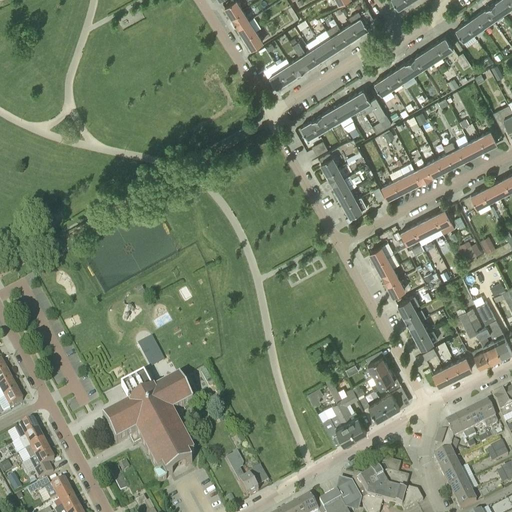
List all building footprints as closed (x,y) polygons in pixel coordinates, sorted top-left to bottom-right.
[(231,17),(243,9),(236,0),(235,0),(225,7),(231,17)] [(407,0),(392,0),(398,8),(408,2),(407,0)] [(503,12),(511,6),(511,3),(509,0),(496,0),(495,1),(503,12)] [(493,19),(503,12),(495,1),(485,8),(493,19)] [(351,23),(358,34),(368,27),(366,24),(374,20),(368,8),(360,13),(358,11),(349,17),(352,22),(351,23)] [(483,26),(493,19),(485,8),(475,15),(483,26)] [(231,17),(238,27),(254,17),(249,9),(245,12),(243,9),(231,17)] [(473,33),(483,26),(475,15),(465,22),(473,33)] [(245,38),(256,30),(255,28),(260,25),(254,17),(238,27),(245,38)] [(301,29),(308,24),(305,19),(297,24),(301,29)] [(463,40),(473,33),(465,22),(455,29),(463,40)] [(341,30),(348,41),(358,34),(351,23),(341,30)] [(251,48),(263,40),(256,30),(245,38),(251,48)] [(330,36),(338,47),(348,41),(341,30),(330,36)] [(320,43),(327,54),(338,47),(330,36),(320,43)] [(443,54),(453,48),(446,36),(435,43),(443,54)] [(310,49),(317,61),(327,54),(320,43),(310,49)] [(441,55),(443,54),(435,43),(425,49),(433,61),(436,65),(444,60),(441,55)] [(300,56),(307,67),(317,61),(310,49),(300,56)] [(422,68),(433,61),(425,49),(415,56),(422,68)] [(498,60),(503,57),(500,52),(495,56),(498,60)] [(484,59),(488,65),(493,61),(489,55),(484,59)] [(300,56),(289,63),(297,74),(307,67),(300,56)] [(421,69),(422,68),(415,56),(405,63),(412,74),(415,78),(423,73),(421,69)] [(279,69),(286,81),(297,74),(289,63),(286,58),(277,64),(280,69),(279,69)] [(402,81),(412,74),(405,63),(394,69),(402,81)] [(495,76),(502,72),(497,64),(491,67),(495,76)] [(266,70),(269,76),(276,87),(286,81),(279,69),(278,70),(274,65),(266,70)] [(392,88),(402,81),(394,69),(384,76),(392,88)] [(485,80),(481,73),(474,76),(478,84),(485,80)] [(381,94),(392,88),(384,76),(374,83),(381,94)] [(452,90),(459,86),(455,78),(448,82),(452,90)] [(368,101),(370,100),(364,89),(353,95),(360,107),(368,101)] [(350,113),(360,107),(353,95),(343,101),(350,113)] [(399,101),(396,96),(390,100),(393,105),(399,101)] [(370,100),(368,101),(378,118),(385,114),(376,97),(370,100)] [(448,103),(445,98),(439,101),(442,107),(448,103)] [(339,119),(350,113),(343,101),(332,108),(339,119)] [(414,108),(411,103),(405,106),(409,111),(414,108)] [(328,125),(339,119),(332,108),(322,114),(328,125)] [(408,114),(405,109),(400,112),(403,117),(408,114)] [(511,136),(511,114),(503,119),(499,109),(493,113),(503,132),(502,129),(507,126),(511,135),(511,136)] [(427,121),(422,112),(415,115),(420,125),(427,121)] [(318,132),(328,125),(322,114),(311,120),(318,132)] [(418,122),(414,115),(408,118),(411,125),(418,122)] [(469,124),(466,118),(459,122),(462,128),(469,124)] [(307,138),(318,132),(311,120),(301,126),(307,138)] [(358,131),(355,126),(348,131),(351,135),(358,131)] [(394,137),(391,130),(383,134),(387,141),(394,137)] [(479,135),(485,148),(496,142),(490,130),(479,135)] [(475,153),(485,148),(479,135),(468,141),(475,153)] [(356,143),(354,138),(346,143),(349,148),(356,143)] [(317,154),(327,149),(322,140),(312,146),(317,154)] [(453,164),(464,159),(457,147),(455,148),(452,141),(443,145),(447,152),(453,164)] [(464,159),(475,153),(468,141),(457,147),(464,159)] [(324,169),(336,163),(330,151),(318,157),(321,162),(324,169)] [(348,162),(355,158),(362,154),(360,151),(346,158),(348,162)] [(442,170),(453,164),(447,152),(436,158),(442,170)] [(431,175),(442,170),(436,158),(425,163),(431,175)] [(331,181),(342,175),(336,163),(324,169),(331,181)] [(425,163),(414,169),(420,181),(431,175),(425,163)] [(370,167),(369,167),(367,168),(367,169),(365,170),(368,176),(370,178),(374,176),(370,167)] [(410,187),(420,181),(414,169),(413,169),(404,174),(403,174),(410,187)] [(509,191),(511,189),(511,173),(502,178),(509,191)] [(399,192),(410,187),(403,174),(392,180),(399,192)] [(337,193),(349,186),(342,175),(331,181),(337,193)] [(498,196),(509,191),(502,178),(491,184),(498,196)] [(388,198),(399,192),(392,180),(381,185),(388,198)] [(487,202),(498,196),(491,184),(481,190),(487,202)] [(343,205),(355,198),(349,186),(337,193),(343,205)] [(372,189),(374,192),(378,201),(384,198),(380,189),(378,186),(372,189)] [(476,208),(487,202),(481,190),(470,195),(476,208)] [(355,198),(343,205),(350,216),(362,210),(356,199),(355,198)] [(440,226),(451,221),(444,208),(433,214),(440,226)] [(429,232),(440,226),(433,214),(423,220),(429,232)] [(460,215),(454,218),(459,228),(465,225),(460,215)] [(418,238),(429,232),(423,220),(412,225),(418,238)] [(416,238),(418,238),(412,225),(401,231),(410,249),(419,244),(416,238)] [(494,245),(489,236),(480,240),(485,249),(494,245)] [(387,256),(393,252),(388,242),(369,252),(375,263),(387,256)] [(476,254),(471,244),(459,250),(465,260),(476,254)] [(381,273),(393,267),(399,264),(394,253),(387,257),(387,256),(375,263),(381,273)] [(387,284),(399,278),(393,267),(381,273),(387,284)] [(436,272),(432,274),(431,272),(424,275),(427,281),(434,277),(435,279),(439,277),(436,272)] [(399,278),(387,284),(393,295),(405,289),(399,278)] [(511,330),(510,332),(511,336),(511,298),(508,290),(502,293),(493,297),(495,301),(505,297),(511,311),(511,330)] [(403,315),(416,308),(415,306),(420,304),(415,295),(398,304),(403,315)] [(458,315),(466,311),(463,306),(456,310),(458,315)] [(403,315),(409,326),(426,317),(421,308),(417,311),(416,308),(403,315)] [(490,332),(487,325),(482,327),(472,308),(466,311),(477,333),(479,337),(490,332)] [(470,337),(477,333),(466,311),(458,315),(470,337)] [(415,336),(427,330),(422,319),(426,317),(409,326),(415,336)] [(498,324),(496,318),(485,323),(487,325),(490,332),(494,340),(493,340),(501,356),(511,350),(504,334),(498,324)] [(427,330),(415,336),(421,347),(438,338),(433,329),(428,332),(427,330)] [(490,361),(501,356),(493,340),(483,345),(490,361)] [(480,367),(490,361),(483,345),(472,351),(480,367)] [(426,359),(437,353),(433,347),(422,353),(426,359)] [(365,358),(367,363),(374,376),(388,368),(379,351),(382,350),(381,349),(365,358)] [(454,361),(461,374),(472,368),(465,356),(454,361)] [(450,379),(461,374),(454,361),(443,367),(450,379)] [(439,385),(450,379),(443,367),(442,368),(439,362),(430,366),(430,365),(429,366),(439,385)] [(358,370),(355,364),(345,369),(348,375),(358,370)] [(385,384),(389,390),(400,384),(397,378),(395,379),(388,368),(374,376),(377,382),(372,385),(375,390),(385,384)] [(0,387),(12,381),(6,371),(0,374),(0,387)] [(145,376),(122,388),(130,404),(129,405),(129,406),(103,420),(116,445),(130,438),(131,439),(130,439),(133,446),(141,442),(157,474),(155,475),(154,476),(157,482),(158,483),(159,484),(166,480),(167,478),(166,478),(169,476),(171,475),(173,474),(171,470),(183,464),(185,467),(192,464),(189,457),(194,454),(177,423),(184,419),(181,412),(180,412),(179,411),(193,404),(180,378),(175,381),(165,386),(155,392),(154,391),(153,392),(145,376)] [(351,413),(347,404),(358,398),(353,388),(346,392),(347,394),(342,397),(332,379),(327,382),(337,402),(337,403),(355,436),(366,430),(355,411),(351,413)] [(0,390),(4,398),(17,391),(12,381),(0,387),(0,390)] [(352,388),(353,388),(354,391),(357,397),(363,393),(360,388),(359,384),(352,388)] [(379,399),(388,413),(400,406),(399,405),(409,399),(401,386),(388,394),(380,398),(379,399)] [(17,391),(4,398),(10,409),(23,402),(17,391)] [(511,414),(511,413),(511,393),(511,391),(502,396),(511,414)] [(388,413),(379,399),(370,404),(365,396),(358,399),(357,400),(372,424),(371,423),(388,413)] [(503,418),(511,414),(502,396),(493,400),(503,418)] [(327,418),(322,421),(328,432),(335,427),(344,443),(355,436),(337,403),(332,405),(336,414),(327,418)] [(487,429),(498,423),(487,403),(477,408),(485,424),(485,425),(487,429)] [(474,430),(485,425),(485,424),(477,408),(466,413),(474,430)] [(464,435),(474,430),(466,413),(456,419),(464,435)] [(454,440),(464,435),(456,419),(445,424),(439,441),(457,447),(459,442),(454,440)] [(20,440),(38,430),(33,421),(15,430),(20,440)] [(25,450),(43,440),(38,430),(20,440),(12,444),(17,454),(25,450)] [(480,443),(491,438),(489,433),(478,438),(480,443)] [(30,460),(48,450),(43,440),(25,450),(30,460)] [(439,468),(456,460),(450,449),(451,449),(456,451),(457,447),(439,441),(434,457),(439,468)] [(486,449),(489,455),(505,448),(502,441),(486,449)] [(505,448),(489,455),(492,462),(508,455),(505,448)] [(40,479),(54,472),(49,463),(54,461),(48,450),(30,460),(31,460),(30,461),(35,471),(40,479)] [(247,498),(258,492),(250,477),(246,479),(240,470),(238,471),(235,464),(241,460),(237,453),(226,459),(247,498)] [(402,507),(404,502),(406,492),(405,492),(409,478),(398,475),(401,464),(388,461),(384,463),(382,459),(376,462),(378,466),(370,471),(371,473),(365,476),(354,473),(351,483),(339,480),(335,493),(319,502),(320,503),(324,511),(347,511),(347,510),(352,511),(358,511),(362,500),(368,497),(402,507)] [(439,468),(444,479),(461,470),(456,460),(439,468)] [(7,462),(1,465),(6,473),(12,469),(7,462)] [(129,468),(126,462),(119,465),(123,471),(129,468)] [(500,478),(511,472),(511,463),(501,469),(502,470),(497,472),(500,478)] [(109,469),(120,490),(127,487),(116,465),(109,469)] [(449,489),(466,481),(461,470),(444,479),(449,489)] [(511,472),(500,478),(502,484),(507,481),(508,483),(511,480),(511,472)] [(56,498),(70,490),(64,480),(52,487),(47,479),(27,489),(30,496),(42,490),(43,491),(45,490),(50,500),(56,497),(56,498)] [(455,500),(471,492),(471,491),(466,481),(449,489),(455,500)] [(55,511),(75,500),(70,490),(56,498),(59,502),(56,504),(58,509),(55,511)] [(45,502),(49,500),(45,491),(40,493),(45,502)] [(460,511),(477,502),(471,492),(455,500),(460,511)] [(231,495),(226,498),(229,505),(235,502),(231,495)] [(140,511),(155,511),(154,510),(149,511),(145,504),(147,502),(143,496),(135,502),(140,511)] [(324,511),(320,503),(315,505),(309,496),(299,502),(304,511),(318,511),(319,511),(318,511),(324,511)] [(76,511),(80,510),(75,500),(55,511),(76,511)] [(304,511),(299,502),(288,508),(290,511),(304,511)]
